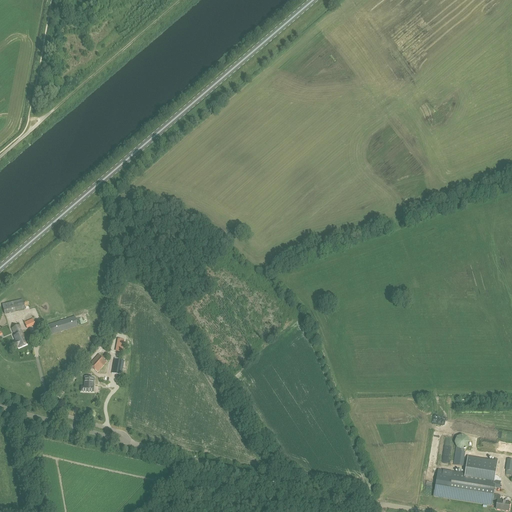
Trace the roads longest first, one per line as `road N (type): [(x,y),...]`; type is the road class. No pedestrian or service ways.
road 1 (unclassified): [(422,511),(292,487),(0,408)]
road 2 (primary): [(0,268),(313,0)]
road 3 (track): [(0,156),(180,0)]
road 4 (track): [(117,200),(121,286),(102,346)]
